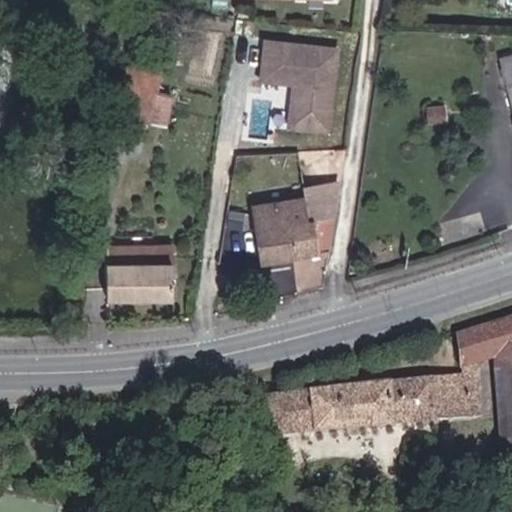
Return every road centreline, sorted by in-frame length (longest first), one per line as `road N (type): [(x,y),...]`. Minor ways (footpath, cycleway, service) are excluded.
road 1 (tertiary): [(0,370),(215,356),(511,274)]
road 2 (unknown): [(184,335),(196,214),(230,37)]
